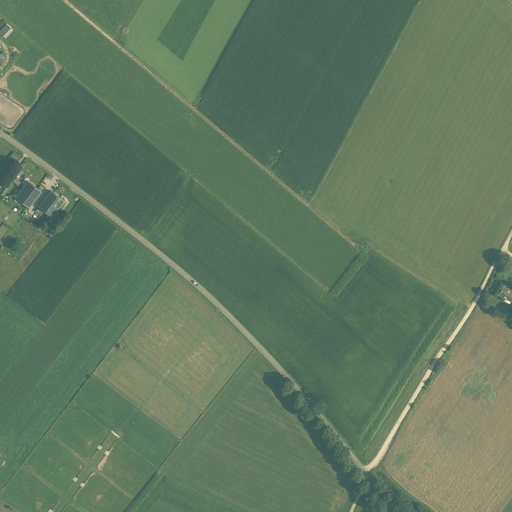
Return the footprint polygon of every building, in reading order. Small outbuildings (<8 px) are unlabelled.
[(9,64),(25,78),(33,68),(18,54),(9,64)] [(3,192),(2,193),(5,195),(13,183),(11,181),(3,192)] [(24,190),(33,197),(35,195),(37,196),(41,191),(28,181),(24,187),(26,188),(24,190)] [(31,199),(33,197),(24,190),(22,193),(21,191),(16,197),(29,206),(33,201),(31,199)] [(58,205),(60,206),(64,201),(52,191),(47,196),(49,198),(46,202),(44,201),(39,206),(52,216),(57,211),(55,209),(58,205)] [(499,294),(510,301),(511,297),(511,290),(503,286),(499,294)]
